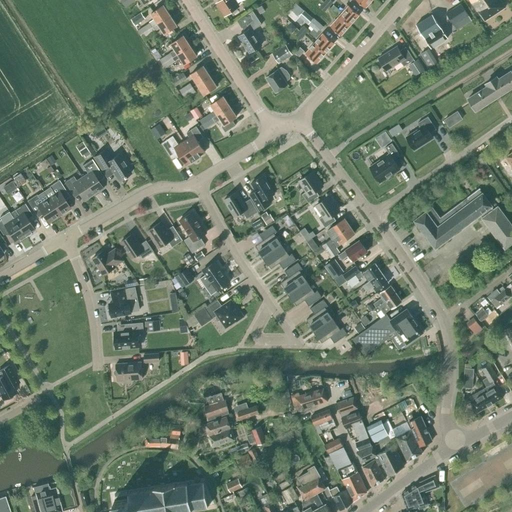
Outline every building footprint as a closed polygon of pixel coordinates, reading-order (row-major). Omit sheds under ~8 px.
[(218,0),(220,1),(218,3),(225,14),(238,6),(234,0),(218,0)] [(325,11),(329,6),(324,2),(321,0),(318,0),(317,1),(315,3),(320,7),(322,9),(325,11)] [(469,0),(477,11),(478,10),(485,20),(505,7),(500,0),(469,0)] [(291,9),(299,16),(304,11),(296,3),(291,9)] [(461,3),(446,13),(453,25),(469,15),(461,3)] [(150,22),(140,29),(143,33),(153,26),(170,15),(164,5),(151,13),(155,18),(150,22)] [(257,8),(260,14),(265,11),(262,5),(257,8)] [(350,25),(359,14),(349,5),(339,16),(350,25)] [(237,21),(242,27),(243,27),(245,31),(239,35),(250,52),(261,45),(252,30),(262,24),(253,10),(237,21)] [(314,18),(304,10),(304,11),(299,16),(296,20),(300,24),(304,20),(308,24),(314,18)] [(145,18),(141,13),(131,19),(135,25),(145,18)] [(447,37),(441,28),(433,14),(416,24),(425,38),(431,47),(447,37)] [(153,26),(143,33),(146,37),(156,30),(161,27),(165,33),(177,25),(170,15),(153,26)] [(341,35),(350,25),(339,16),(331,26),(341,35)] [(304,25),(299,31),(303,35),(309,29),(304,25)] [(334,42),(323,33),(314,43),(326,52),(334,42)] [(163,63),(190,45),(184,35),(171,43),(175,49),(160,59),(163,63)] [(279,63),(292,54),(294,52),(288,43),(286,44),(272,53),(279,63)] [(317,62),(326,52),(314,43),(306,53),(317,62)] [(190,45),(163,63),(166,67),(181,57),(185,63),(197,55),(190,45)] [(429,45),(422,50),(432,65),(440,60),(429,45)] [(404,66),(414,59),(406,46),(400,50),(397,46),(379,57),(387,70),(401,61),(404,66)] [(418,59),(411,64),(417,74),(425,70),(418,59)] [(191,74),(198,84),(210,76),(204,65),(191,74)] [(287,84),(286,81),(290,78),(290,75),(287,70),(281,67),(266,77),(276,92),(287,84)] [(511,72),(511,71),(498,79),(497,76),(486,83),(488,86),(468,98),(476,110),(511,86),(511,72)] [(176,86),(187,78),(183,72),(171,80),(176,86)] [(217,86),(210,76),(198,84),(204,94),(217,86)] [(180,89),(183,94),(193,87),(190,83),(180,89)] [(183,94),(185,98),(195,91),(193,87),(183,94)] [(200,120),(203,124),(213,117),(218,114),(230,106),(223,96),(211,104),(215,110),(210,113),(200,120)] [(203,124),(200,126),(203,130),(205,128),(215,121),(220,118),(224,124),(222,126),(225,131),(236,125),(232,119),(237,116),(230,106),(218,114),(213,117),(203,124)] [(197,107),(190,111),(196,119),(202,115),(197,107)] [(186,114),(190,120),(194,117),(190,111),(186,114)] [(449,126),(462,118),(458,111),(445,119),(449,126)] [(415,149),(433,137),(430,132),(436,129),(428,116),(418,122),(421,127),(406,136),(415,149)] [(107,132),(100,122),(90,129),(96,138),(107,132)] [(151,130),(157,139),(166,133),(159,124),(151,130)] [(190,137),(184,141),(196,159),(201,156),(200,155),(205,151),(198,141),(204,137),(197,126),(187,133),(190,137)] [(178,144),(173,136),(162,143),(172,157),(178,153),(186,164),(191,161),(191,162),(196,159),(184,141),(178,144)] [(83,142),(78,146),(85,157),(86,156),(91,153),(85,144),(83,142)] [(389,153),(370,166),(380,182),(400,169),(393,158),(394,157),(399,154),(392,143),(385,147),(389,153)] [(111,159),(105,149),(94,157),(102,169),(107,166),(110,171),(111,170),(119,180),(131,173),(126,165),(127,165),(120,153),(111,159)] [(51,155),(46,158),(48,161),(50,164),(49,164),(51,165),(56,162),(51,155)] [(50,164),(48,161),(46,158),(41,162),(44,167),(49,164),(50,164)] [(93,194),(98,191),(98,192),(103,188),(96,177),(101,173),(92,159),(82,165),(88,173),(82,177),(90,189),(93,194)] [(319,195),(316,190),(323,186),(313,171),(299,180),(307,191),(302,193),(309,202),(319,195)] [(267,198),(275,193),(264,175),(251,183),(256,191),(250,194),(259,210),(270,204),(267,198)] [(84,201),(89,198),(88,197),(93,194),(90,189),(82,177),(76,180),(73,176),(64,182),(71,193),(77,190),(84,201)] [(22,184),(18,177),(13,181),(17,188),(22,184)] [(50,187),(44,191),(48,198),(56,210),(59,215),(70,208),(65,199),(70,196),(59,180),(49,186),(50,187)] [(5,185),(10,192),(17,188),(12,181),(5,185)] [(490,203),(487,198),(480,188),(469,197),(481,214),(480,214),(483,217),(482,217),(505,247),(510,243),(511,241),(511,224),(498,206),(494,200),(490,203)] [(37,194),(27,201),(37,215),(42,212),(43,214),(48,222),(59,215),(56,210),(48,198),(44,191),(37,195),(37,194)] [(250,198),(243,203),(237,191),(224,199),(235,216),(243,211),(247,218),(258,211),(250,198)] [(329,196),(316,205),(323,215),(319,218),(325,227),(336,220),(333,215),(339,210),(329,196)] [(435,248),(480,214),(481,214),(469,197),(467,198),(468,198),(442,218),(433,206),(415,220),(435,248)] [(32,233),(31,231),(34,229),(27,218),(32,215),(25,203),(15,209),(18,215),(13,218),(26,237),(32,233)] [(190,236),(184,240),(192,252),(205,244),(200,236),(207,232),(193,211),(180,220),(190,236)] [(267,225),(273,220),(269,214),(263,218),(267,225)] [(18,239),(19,241),(26,237),(13,218),(8,221),(5,216),(0,219),(0,229),(3,234),(8,231),(15,241),(18,239)] [(332,237),(349,226),(344,218),(327,230),(332,237)] [(172,246),(183,240),(173,225),(167,229),(161,221),(148,230),(159,247),(168,241),(172,246)] [(263,240),(255,245),(263,257),(282,244),(274,233),(277,231),(272,225),(259,234),(263,240)] [(349,226),(332,237),(322,244),(331,257),(339,252),(336,247),(342,243),(341,242),(354,233),(349,226)] [(121,241),(132,258),(139,253),(143,258),(153,251),(146,240),(139,244),(132,234),(121,241)] [(359,240),(339,254),(342,259),(349,254),(354,260),(367,251),(359,240)] [(289,255),(282,244),(263,257),(271,268),(279,263),(283,269),(296,259),(292,253),(289,255)] [(123,259),(116,248),(107,254),(104,250),(93,257),(104,274),(106,273),(107,274),(111,272),(110,270),(115,266),(114,265),(123,259)] [(198,261),(205,256),(202,251),(194,256),(198,261)] [(183,257),(188,266),(195,261),(189,253),(183,257)] [(335,259),(332,260),(325,266),(333,278),(341,273),(344,271),(335,259)] [(230,281),(216,261),(203,270),(217,290),(230,281)] [(303,268),(298,262),(285,271),(289,277),(281,282),(289,294),(307,281),(300,270),(303,268)] [(352,287),(360,282),(358,279),(364,275),(368,281),(381,272),(375,263),(362,272),(360,271),(356,265),(343,274),(352,287)] [(187,268),(175,276),(182,287),(195,279),(187,268)] [(388,282),(381,272),(368,281),(363,285),(366,290),(368,290),(373,287),(375,291),(388,282)] [(126,287),(137,285),(135,278),(125,280),(126,287)] [(314,292),(307,281),(289,294),(291,296),(296,305),(304,300),(309,306),(322,296),(317,290),(314,292)] [(376,307),(391,296),(396,293),(391,285),(379,293),(381,296),(382,297),(374,303),(376,307)] [(125,288),(111,290),(114,302),(109,303),(112,316),(131,313),(131,312),(140,310),(135,286),(125,288)] [(497,307),(511,295),(505,288),(503,286),(498,290),(497,288),(494,291),(493,290),(490,292),(491,293),(488,296),(497,307)] [(326,296),(329,302),(335,298),(331,293),(326,296)] [(376,307),(374,308),(377,312),(381,310),(384,313),(385,312),(390,309),(402,301),(399,296),(396,293),(391,296),(376,307)] [(238,310),(231,299),(222,305),(218,299),(205,308),(212,318),(217,315),(226,327),(236,320),(237,321),(245,316),(239,309),(238,310)] [(333,318),(325,307),(328,305),(323,299),(310,308),(314,314),(306,319),(314,331),(333,318)] [(354,308),(359,305),(355,300),(350,303),(354,308)] [(482,308),(475,313),(482,321),(489,315),(492,312),(488,307),(484,310),(482,308)] [(359,334),(353,338),(365,354),(397,331),(400,335),(401,335),(407,343),(423,332),(413,317),(407,308),(391,319),(387,314),(375,322),(369,326),(369,327),(366,329),(366,328),(359,333),(359,334)] [(360,319),(365,326),(370,322),(365,315),(360,319)] [(340,328),(333,318),(314,331),(322,342),(330,336),(334,342),(347,333),(343,327),(340,328)] [(467,323),(475,333),(482,328),(474,318),(467,323)] [(159,320),(145,321),(146,331),(153,331),(153,326),(160,325),(159,320)] [(138,333),(143,333),(142,322),(126,324),(127,331),(114,332),(116,348),(140,346),(138,333)] [(359,333),(366,328),(361,322),(354,327),(359,333)] [(159,361),(158,353),(144,354),(145,362),(159,361)] [(117,380),(142,378),(141,361),(116,363),(116,368),(115,369),(114,371),(114,373),(115,374),(117,375),(117,380)] [(487,386),(484,388),(493,403),(503,397),(497,385),(496,386),(493,380),(498,377),(490,363),(482,368),(487,377),(483,379),(487,386)] [(472,368),(472,367),(470,364),(465,364),(465,368),(464,383),(473,383),(474,370),(474,368),(472,368)] [(9,365),(0,369),(0,374),(1,376),(0,376),(0,395),(1,395),(3,399),(15,392),(12,387),(19,383),(9,365)] [(291,402),(288,388),(281,390),(281,396),(283,404),(291,402)] [(324,388),(300,395),(298,392),(291,395),(295,407),(303,405),(304,408),(328,400),(324,388)] [(493,403),(484,388),(470,396),(472,400),(470,401),(477,412),(492,403),(493,403)] [(341,416),(347,414),(358,410),(354,397),(343,400),(337,403),(341,416)] [(226,414),(229,413),(225,400),(205,406),(209,420),(226,414)] [(246,402),(238,405),(240,411),(248,408),(246,402)] [(259,412),(256,405),(248,408),(240,411),(238,411),(240,419),(259,412)] [(318,423),(322,422),(323,422),(327,421),(328,419),(333,417),(329,409),(311,416),(314,423),(315,424),(318,433),(322,432),(321,429),(320,429),(318,423)] [(361,418),(360,414),(359,410),(342,417),(346,428),(353,425),(359,441),(355,442),(358,449),(371,444),(368,437),(362,422),(361,418)] [(412,414),(407,416),(409,421),(420,445),(432,440),(426,426),(421,415),(414,419),(412,414)] [(226,429),(231,428),(233,425),(232,422),(228,421),(227,416),(205,423),(209,435),(226,429)] [(375,442),(388,435),(381,419),(367,426),(375,442)] [(256,442),(251,429),(251,430),(248,422),(242,424),(246,436),(247,436),(250,444),(256,442)] [(407,422),(393,429),(396,437),(400,435),(406,432),(411,429),(407,422)] [(166,434),(161,434),(161,446),(178,448),(180,431),(181,426),(167,424),(166,434)] [(251,429),(256,442),(256,441),(258,445),(267,442),(261,426),(251,429)] [(235,439),(231,428),(226,429),(209,435),(213,446),(235,439)] [(407,460),(423,452),(411,429),(406,432),(400,435),(396,437),(403,450),(407,460)] [(146,445),(161,446),(161,434),(160,432),(154,432),(154,433),(146,433),(146,445)] [(328,452),(343,445),(339,437),(325,445),(328,452)] [(236,447),(238,453),(249,449),(247,443),(236,447)] [(377,455),(375,449),(373,445),(366,448),(357,452),(361,462),(362,464),(365,462),(364,461),(377,455)] [(404,465),(394,445),(378,454),(378,455),(379,457),(383,465),(389,475),(404,465)] [(360,476),(353,462),(352,463),(344,446),(329,453),(338,470),(344,482),(354,501),(367,491),(360,476)] [(255,465),(266,459),(263,452),(258,454),(255,447),(248,451),(249,452),(255,465)] [(511,475),(501,456),(456,481),(468,502),(511,477),(511,475)] [(373,460),(363,467),(373,486),(385,479),(376,463),(375,459),(373,460)] [(317,493),(319,491),(321,490),(322,490),(326,488),(322,482),(317,473),(319,473),(316,469),(314,465),(307,469),(308,471),(298,477),(303,485),(299,487),(305,499),(307,498),(312,495),(317,493)] [(323,481),(328,479),(324,473),(321,466),(316,469),(319,473),(317,473),(322,482),(323,481)] [(245,485),(238,471),(231,475),(233,480),(226,483),(231,492),(245,485)] [(408,509),(427,503),(423,491),(439,486),(435,475),(420,482),(402,493),(408,509)] [(114,499),(116,511),(180,511),(192,510),(192,509),(208,506),(204,481),(188,484),(188,483),(176,485),(175,484),(154,487),(154,488),(129,492),(129,497),(114,499)] [(56,488),(55,487),(49,489),(48,483),(43,485),(43,484),(34,487),(36,495),(31,496),(35,511),(59,511),(62,511),(57,494),(58,493),(57,489),(56,488)] [(290,502),(299,497),(292,485),(283,491),(290,502)] [(340,510),(353,501),(347,489),(340,492),(337,486),(330,490),(340,510)] [(246,488),(238,491),(241,496),(249,493),(246,488)] [(83,505),(88,504),(85,491),(80,492),(83,505)] [(331,511),(326,503),(323,505),(317,493),(312,495),(319,507),(313,511),(311,507),(303,511),(302,511),(331,511)] [(10,511),(7,504),(4,495),(0,497),(0,511),(10,511)] [(511,511),(511,501),(493,511),(511,511)] [(276,511),(271,502),(264,506),(267,511),(276,511)]
